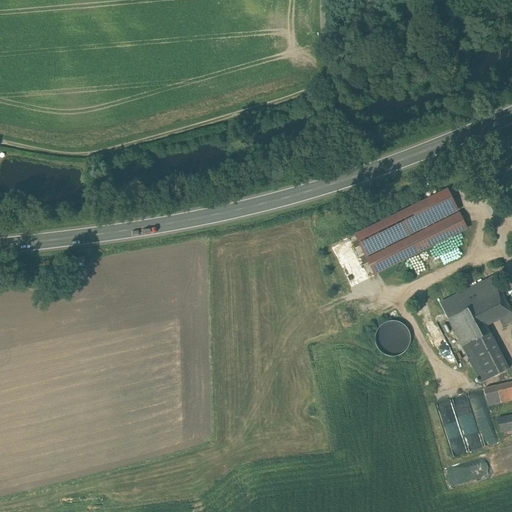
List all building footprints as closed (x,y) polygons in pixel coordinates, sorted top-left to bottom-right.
[(468,228),(448,188),(356,235),(376,274),(468,228)] [(84,258),(76,258),(76,268),(85,267),(84,258)] [(511,314),(511,307),(496,276),(442,304),(460,341),(511,314)] [(413,344),(404,318),(380,325),(388,352),(413,344)] [(511,381),(485,388),(488,405),(511,399),(511,381)] [(511,413),(498,418),(503,435),(511,432),(511,413)] [(454,454),(484,448),(482,441),(477,442),(476,435),(470,436),(469,432),(450,436),(454,454)]
